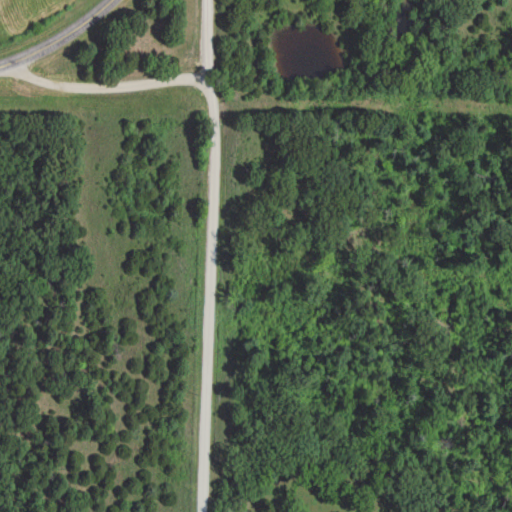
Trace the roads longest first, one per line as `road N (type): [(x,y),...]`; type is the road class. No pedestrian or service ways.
road 1 (residential): [(208,0),(196,511)]
road 2 (residential): [(210,80),(85,88),(0,68)]
road 3 (tertiary): [(111,0),(95,20),(0,65)]
